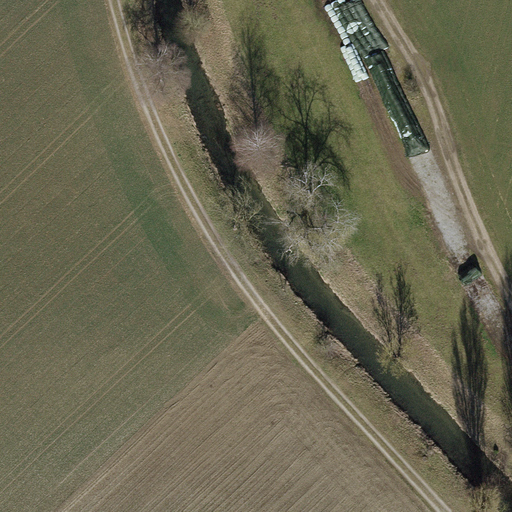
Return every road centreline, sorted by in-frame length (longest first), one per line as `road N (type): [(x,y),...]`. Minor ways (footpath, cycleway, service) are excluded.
road 1 (track): [(114,0),(149,104),(221,249),(293,344),(448,511)]
road 2 (track): [(378,0),(419,67),(493,263),(511,292)]
